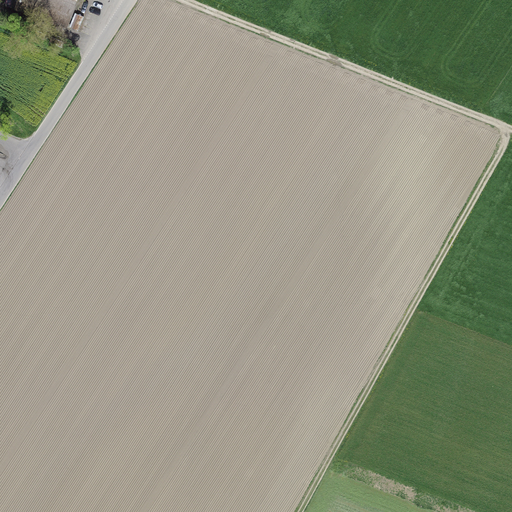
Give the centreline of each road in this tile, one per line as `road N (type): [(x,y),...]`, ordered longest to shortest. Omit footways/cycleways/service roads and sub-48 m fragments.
road 1 (track): [(300,511),(511,130)]
road 2 (track): [(511,129),(184,0)]
road 3 (tertiary): [(126,0),(0,195)]
